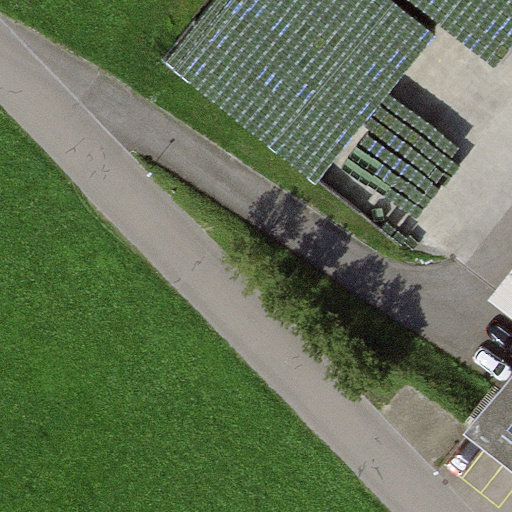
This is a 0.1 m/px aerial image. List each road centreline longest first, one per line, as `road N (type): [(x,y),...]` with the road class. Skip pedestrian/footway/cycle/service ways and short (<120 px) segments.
road 1 (residential): [(461,511),(0,24)]
road 2 (unknown): [(511,197),(475,242),(444,263),(397,260),(259,174),(65,92)]
